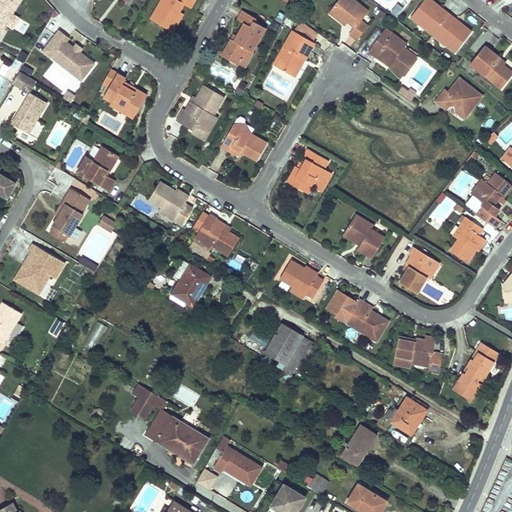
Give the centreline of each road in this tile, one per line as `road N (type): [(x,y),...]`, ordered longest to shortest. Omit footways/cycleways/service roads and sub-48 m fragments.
road 1 (residential): [(251,206),(440,317),(456,313),(511,234)]
road 2 (residential): [(221,0),(154,119),(162,153),(251,206)]
road 3 (residential): [(251,206),(322,84),(342,73)]
road 4 (secondary): [(465,511),(511,396)]
road 5 (residential): [(0,242),(31,188),(25,158),(0,143)]
